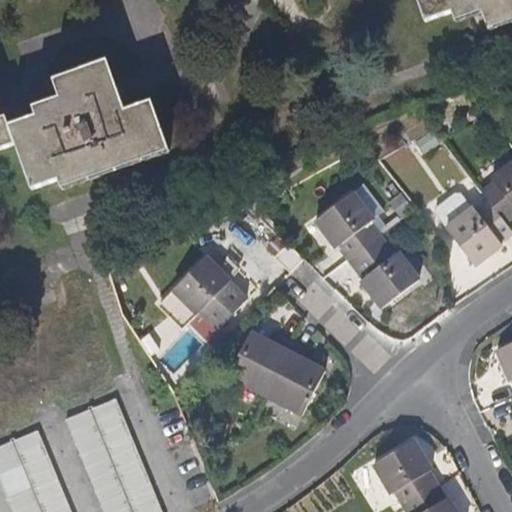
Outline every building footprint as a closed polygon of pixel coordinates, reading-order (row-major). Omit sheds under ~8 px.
[(511,0),(415,0),(424,23),(450,14),(453,23),(481,13),(487,32),(511,23),(511,0)] [(0,151),(16,146),(32,192),(57,183),(60,192),(170,154),(152,104),(126,113),(109,64),(55,83),(60,99),(34,108),(37,117),(10,126),(8,117),(0,119),(0,151)] [(511,169),(491,184),(492,188),(480,197),(486,205),(502,228),(511,220),(511,169)] [(372,224),(351,196),(314,224),(336,253),(338,250),(347,263),(378,240),(368,228),(372,224)] [(432,215),(443,231),(470,212),(459,197),(453,196),(433,209),(432,215)] [(470,212),(443,231),(469,269),(498,249),(496,246),(509,237),(502,228),(486,205),(473,214),(471,211),(470,212)] [(381,312),(419,285),(397,256),(393,259),(378,240),(347,263),(363,283),(361,284),(381,312)] [(205,258),(172,292),(196,317),(200,313),(218,332),(246,305),(228,286),(230,283),(205,258)] [(265,399),(292,345),(277,337),(273,346),(251,334),(227,380),(265,399)] [(302,418),(325,371),(303,361),(307,353),(292,345),(265,399),(302,418)] [(511,346),(496,353),(509,387),(511,386),(511,346)] [(161,511),(115,398),(65,420),(102,511),(161,511)] [(70,511),(38,430),(0,446),(0,485),(10,511),(70,511)] [(436,488),(429,475),(432,473),(413,443),(373,466),(391,497),(394,495),(403,508),(436,488)] [(453,511),(447,501),(445,502),(436,488),(403,508),(404,511),(453,511)]
